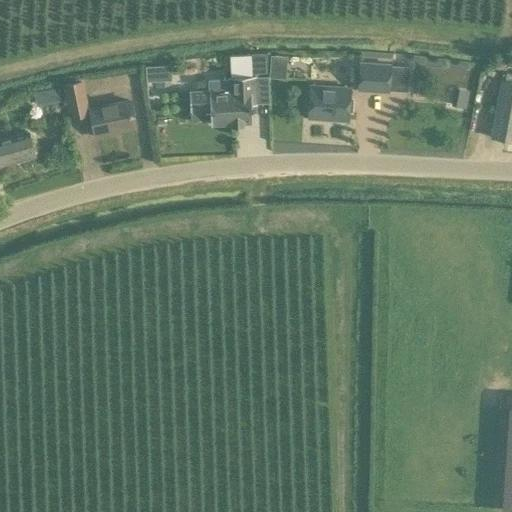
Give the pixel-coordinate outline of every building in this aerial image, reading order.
[(265,52),(250,53),(251,74),(266,73),(265,52)] [(155,63),(155,78),(171,78),(171,63),(155,63)] [(358,63),(357,89),(387,91),(389,65),(358,63)] [(209,119),(209,123),(231,122),(231,126),(241,125),(241,122),(251,121),(250,105),(254,104),(253,76),(229,77),(229,79),(207,79),(208,91),(188,92),(189,119),(209,119)] [(82,80),(62,84),(69,118),(90,114),(82,80)] [(511,82),(500,80),(489,137),(511,141),(511,82)] [(307,117),(347,120),(349,88),(309,85),(307,117)] [(58,88),(33,93),(34,101),(50,98),(51,103),(61,102),(58,88)] [(457,89),(454,107),(466,109),(469,91),(457,89)] [(162,90),(152,91),(153,108),(163,107),(162,90)] [(133,126),(128,101),(89,109),(95,137),(110,134),(109,131),(133,126)] [(0,165),(33,156),(26,132),(0,139),(0,165)]
